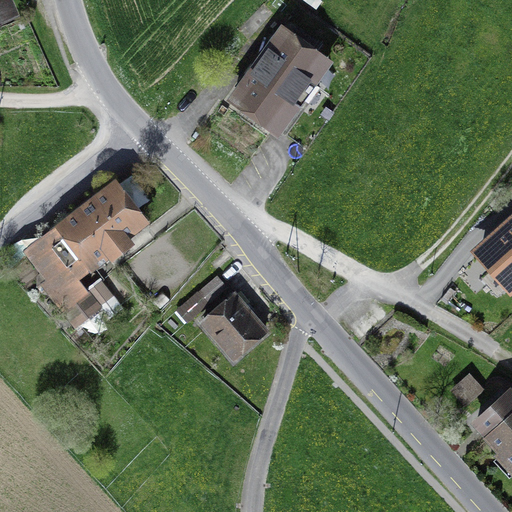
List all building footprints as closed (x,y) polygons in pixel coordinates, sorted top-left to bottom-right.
[(274,128),(323,60),(283,31),(254,71),(253,70),(245,82),(246,83),(234,100),(258,117),(274,128)] [(123,235),(142,221),(115,187),(31,251),(51,277),(42,284),(63,311),(87,292),(73,274),(107,248),(112,254),(128,242),(123,235)] [(511,223),(481,251),(511,285),(511,283),(511,223)] [(184,305),(193,316),(227,287),(217,276),(184,305)] [(111,295),(101,283),(89,293),(99,305),(111,295)] [(234,295),(203,321),(235,357),(265,331),(254,318),(250,314),(255,310),(249,303),(245,307),(234,295)] [(511,375),(505,367),(492,378),(505,394),(511,388),(511,375)] [(469,371),(451,387),(467,404),(485,388),(469,371)] [(491,436),(490,436),(511,459),(511,399),(506,395),(478,421),(491,436)]
